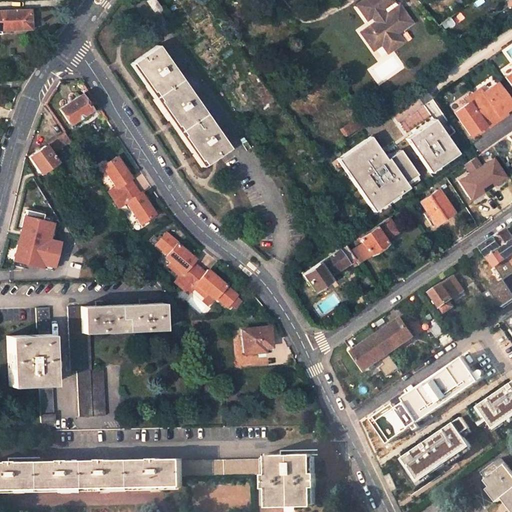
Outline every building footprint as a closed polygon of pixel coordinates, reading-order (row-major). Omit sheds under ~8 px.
[(154,0),(147,0),(145,2),(153,12),(156,10),(158,13),(162,9),(154,0)] [(377,22),(363,32),(374,48),(381,43),(387,50),(402,40),(396,33),(411,22),(400,6),(399,5),(386,15),(382,8),(393,0),(361,0),(357,3),(368,18),(372,15),(373,15),(375,13),(380,19),(377,21),(377,22)] [(422,6),(416,0),(411,0),(418,9),(422,6)] [(3,29),(31,28),(30,9),(3,10),(3,29)] [(467,63),(469,67),(505,41),(499,33),(463,58),(467,63)] [(131,62),(202,165),(228,147),(156,45),(131,62)] [(450,74),(467,63),(463,58),(461,59),(447,69),(450,74)] [(480,89),(473,94),(490,119),(497,114),(498,116),(505,112),(511,106),(511,104),(497,83),(482,93),(480,89)] [(473,94),(466,99),(469,103),(454,113),(470,136),(478,131),(485,126),(483,123),(490,119),(473,94)] [(59,109),(69,125),(78,119),(80,122),(89,116),(87,112),(90,110),(89,109),(96,104),(90,95),(83,100),(79,95),(59,109)] [(490,119),(493,123),(500,119),(507,114),(505,112),(498,116),(497,114),(490,119)] [(447,137),(455,131),(443,114),(434,119),(447,137)] [(404,134),(425,171),(455,154),(434,117),(404,134)] [(478,131),(479,133),(486,128),(493,123),(490,119),(483,123),(485,126),(478,131)] [(511,123),(502,130),(506,135),(511,131),(511,123)] [(65,133),(58,137),(65,147),(71,142),(65,133)] [(335,156),(369,210),(419,179),(399,147),(382,157),(368,135),(335,156)] [(65,147),(58,137),(49,144),(55,153),(65,147)] [(45,147),(29,158),(40,173),(56,162),(45,147)] [(108,192),(113,199),(134,185),(129,178),(130,177),(116,156),(101,166),(115,187),(108,192)] [(480,202),(466,181),(454,188),(469,210),(480,202)] [(134,185),(113,199),(118,207),(125,202),(140,223),(154,213),(140,192),(139,192),(134,185)] [(430,219),(434,225),(452,212),(436,189),(418,202),(420,204),(425,212),(430,219)] [(425,212),(420,204),(414,208),(420,216),(422,214),(425,212)] [(430,219),(425,212),(422,214),(427,221),(430,219)] [(380,232),(390,225),(387,219),(371,230),(359,237),(363,243),(357,247),(352,241),(347,245),(356,259),(358,262),(387,242),(380,232)] [(23,220),(20,234),(39,239),(42,225),(23,220)] [(507,257),(511,253),(511,234),(507,228),(494,238),(507,257)] [(167,233),(158,244),(169,254),(167,257),(179,266),(176,270),(183,275),(177,282),(184,287),(201,266),(195,261),(197,258),(178,243),(179,242),(167,233)] [(486,254),(495,266),(507,257),(494,238),(481,246),(486,254)] [(39,245),(37,266),(56,268),(57,254),(53,253),(53,247),(39,245)] [(335,253),(303,274),(314,291),(331,279),(329,276),(348,263),(349,263),(356,259),(347,245),(335,253)] [(486,254),(481,246),(476,250),(481,258),(486,254)] [(477,271),(472,264),(467,256),(460,261),(463,264),(463,265),(466,269),(465,269),(470,277),(477,271)] [(201,266),(184,287),(191,293),(197,286),(203,292),(206,288),(218,298),(220,295),(232,304),(241,293),(230,283),(229,284),(210,269),(208,272),(201,266)] [(360,279),(364,286),(369,283),(365,276),(360,279)] [(441,284),(429,292),(443,313),(453,306),(449,300),(451,298),(462,290),(452,276),(441,284)] [(470,277),(463,282),(471,294),(478,289),(470,277)] [(78,370),(79,417),(106,416),(104,369),(90,369),(90,333),(163,330),(162,303),(69,306),(71,370),(78,370)] [(9,336),(10,385),(54,383),(50,307),(36,307),(38,335),(9,336)] [(413,336),(401,316),(377,333),(389,352),(413,336)] [(241,329),(244,353),(256,351),(257,354),(264,353),(264,351),(271,350),(269,326),(241,329)] [(377,333),(351,349),(364,369),(389,352),(377,333)] [(379,362),(387,375),(398,367),(390,355),(379,362)] [(384,439),(478,382),(463,358),(369,415),(384,439)] [(511,384),(493,399),(511,425),(511,424),(511,384)] [(39,387),(40,421),(55,421),(53,387),(39,387)] [(493,399),(490,401),(509,427),(511,425),(493,399)] [(462,419),(395,453),(412,487),(473,455),(460,430),(466,427),(462,419)] [(1,463),(1,490),(193,484),(193,474),(268,472),(269,506),(314,506),(313,482),(318,482),(317,477),(313,476),(313,454),(268,456),(268,457),(193,460),(193,458),(173,459),(173,457),(162,457),(161,459),(121,460),(121,458),(110,458),(110,461),(83,461),(83,459),(71,460),(71,462),(32,462),(32,461),(21,461),(20,463),(1,463)] [(511,468),(507,462),(501,467),(495,459),(481,470),(493,485),(488,489),(501,504),(505,500),(511,509),(511,468)]
